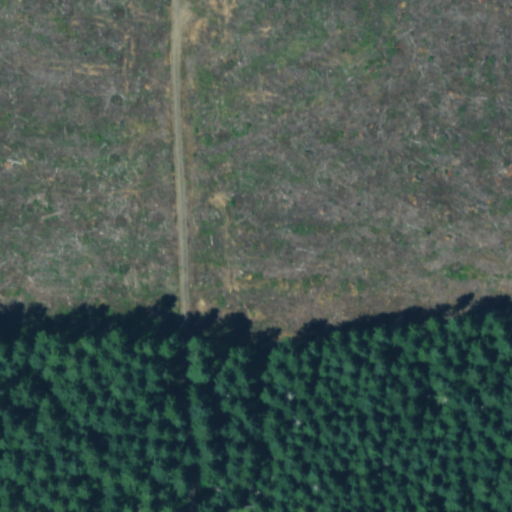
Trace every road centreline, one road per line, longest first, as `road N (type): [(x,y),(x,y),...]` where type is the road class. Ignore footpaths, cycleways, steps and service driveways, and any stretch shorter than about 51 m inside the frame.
road 1 (residential): [(367,511),(379,313),(390,274),(415,238),(511,236)]
road 2 (residential): [(511,313),(267,310),(211,336)]
road 3 (residential): [(211,336),(197,287),(253,245),(415,238)]
road 4 (residential): [(211,336),(190,345),(172,410),(179,511)]
